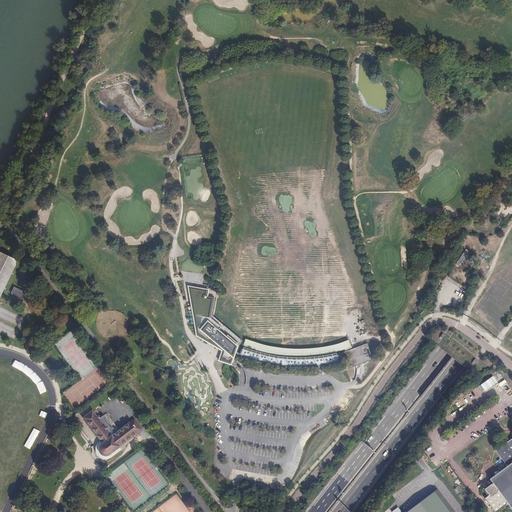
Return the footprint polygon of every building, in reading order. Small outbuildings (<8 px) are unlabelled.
[(0,295),(17,261),(0,252),(0,295)] [(237,347),(239,344),(237,342),(210,319),(213,299),(207,298),(208,291),(187,287),(196,336),(221,351),(217,362),(232,367),(236,354),(237,347)] [(13,291),(24,296),(26,293),(15,288),(13,291)] [(23,300),(24,296),(13,291),(12,294),(23,300)] [(241,337),(239,344),(257,350),(266,353),(275,354),(284,355),(294,356),(304,356),(313,356),(322,355),(330,353),(338,351),(346,349),(351,347),(348,340),(344,341),(336,344),(326,346),(314,348),(303,349),(291,348),(280,347),(269,346),(260,344),(241,337)] [(341,354),(343,361),(347,370),(373,360),(367,343),(341,354)] [(331,363),(343,361),(341,354),(335,355),(328,357),(320,358),(311,359),(301,359),(291,359),(279,358),(269,356),(260,354),(250,351),(241,348),(237,347),(236,354),(245,357),(255,360),(266,363),(278,365),(295,366),(311,366),(322,365),(331,363)] [(110,454),(143,429),(135,418),(117,432),(104,415),(99,419),(93,411),(84,418),(103,442),(103,443),(102,443),(102,444),(101,444),(101,445),(101,446),(100,446),(100,447),(100,448),(100,449),(101,450),(101,451),(101,452),(102,452),(102,453),(103,453),(103,454),(104,454),(105,454),(106,454),(106,455),(107,455),(108,454),(109,454),(110,454)] [(485,498),(495,511),(496,511),(508,504),(511,508),(511,506),(511,438),(496,451),(507,466),(489,479),(492,483),(484,489),(489,495),(485,498)] [(455,451),(457,453),(464,447),(462,445),(455,451)] [(452,511),(436,490),(406,511),(452,511)]
